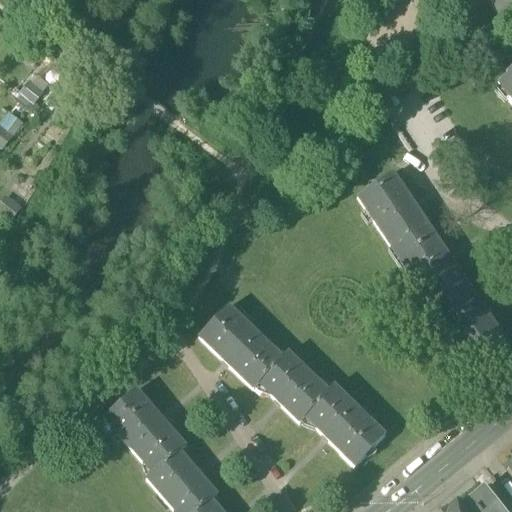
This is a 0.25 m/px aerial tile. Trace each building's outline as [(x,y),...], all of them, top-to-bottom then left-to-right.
[(511,22),(511,0),(487,0),(501,28),(511,22)] [(498,90),(511,106),(511,75),(505,82),(506,83),(498,90)] [(390,252),(398,265),(433,242),(392,180),(380,187),(379,186),(368,193),(368,194),(355,203),(389,253),(390,252)] [(461,284),(433,242),(398,265),(426,307),(461,284)] [(503,347),(461,284),(426,307),(434,319),(433,319),(467,370),(479,362),(480,364),(492,356),(491,355),(503,347)] [(251,393),(257,387),(280,363),(227,312),(198,342),(251,393)] [(285,358),(280,363),(257,387),(297,427),(303,421),(326,397),(285,358)] [(330,393),(326,397),(303,421),(340,457),(339,459),(351,470),(361,460),(363,462),(373,452),(371,450),(382,440),(369,427),(367,429),(330,393)] [(103,420),(151,477),(176,456),(182,451),(134,394),(103,420)] [(145,482),(171,511),(198,511),(207,504),(213,499),(176,456),(151,477),(145,482)] [(500,511),(483,490),(460,509),(456,504),(446,511),(500,511)]
